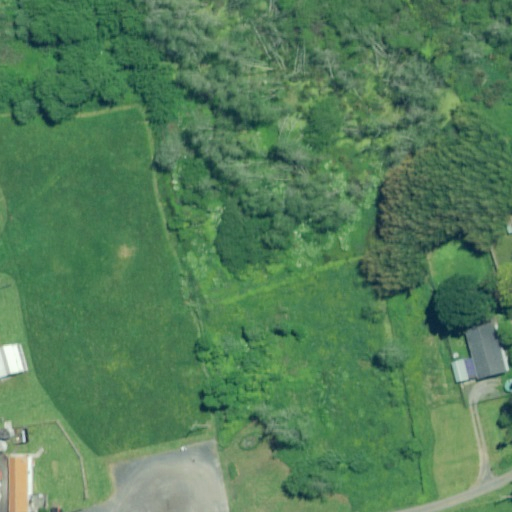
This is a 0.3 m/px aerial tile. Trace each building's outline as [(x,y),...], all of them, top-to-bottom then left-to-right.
[(493,227),(497,240),(511,234),(511,224),(511,221),(493,227)] [(489,232),(480,234),(485,251),(493,248),(489,232)] [(511,359),(501,321),(467,331),(480,379),(511,370),(511,359)] [(30,511),(31,455),(11,455),(11,511),(30,511)] [(114,503),(110,483),(88,488),(92,508),(114,503)]
